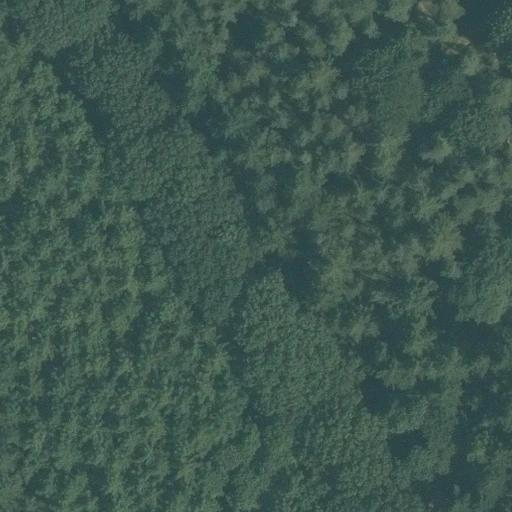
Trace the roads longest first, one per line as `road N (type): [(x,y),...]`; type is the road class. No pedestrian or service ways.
road 1 (track): [(387,511),(66,0)]
road 2 (track): [(412,0),(511,167)]
